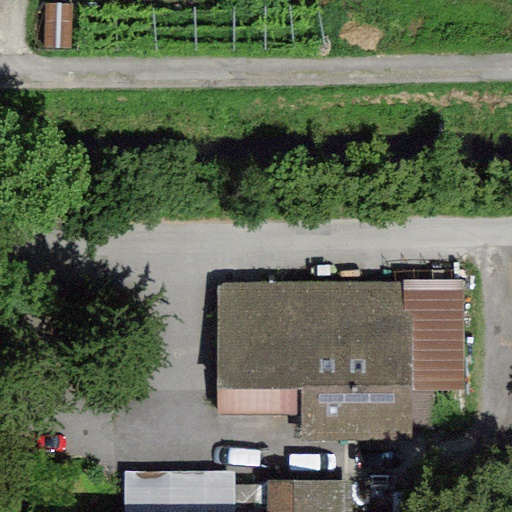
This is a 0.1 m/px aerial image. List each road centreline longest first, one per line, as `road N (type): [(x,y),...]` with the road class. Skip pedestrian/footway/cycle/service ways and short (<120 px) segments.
road 1 (unclassified): [(0,239),(511,229)]
road 2 (track): [(0,73),(511,70)]
